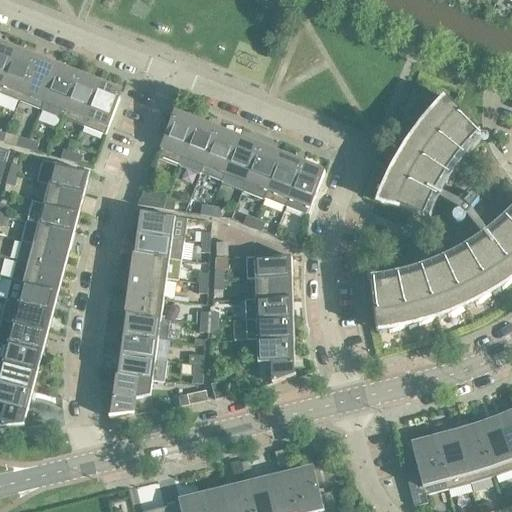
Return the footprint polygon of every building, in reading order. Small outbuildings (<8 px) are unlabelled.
[(0,89),(16,51),(0,46),(0,89)] [(0,94),(20,103),(36,61),(35,61),(16,51),(0,89),(0,94)] [(41,111),(58,68),(36,61),(20,103),(41,111)] [(61,119),(78,78),(58,68),(41,111),(61,119)] [(79,78),(78,78),(61,119),(83,128),(100,84),(79,78)] [(100,84),(83,128),(105,136),(121,95),(100,84)] [(423,218),(433,197),(434,193),(447,172),(462,151),(480,133),(450,102),(442,109),(436,106),(425,123),(422,120),(417,129),(416,129),(407,147),(404,145),(400,154),(399,154),(392,173),(395,175),(391,182),(385,181),(379,204),(398,209),(398,208),(423,218)] [(157,157),(180,166),(197,122),(174,116),(157,157)] [(183,158),(203,166),(216,133),(197,122),(180,166),(183,158)] [(203,166),(200,174),(222,183),(239,139),(218,133),(216,133),(203,166)] [(26,150),(29,141),(19,138),(16,147),(26,150)] [(226,175),(247,183),(260,150),(239,139),(222,183),(223,183),(226,175)] [(38,144),(29,141),(26,150),(36,153),(38,144)] [(264,199),(282,156),(260,150),(247,183),(267,191),(264,199)] [(70,163),(73,154),(63,151),(60,160),(70,163)] [(84,157),(73,154),(70,163),(81,166),(84,157)] [(286,208),(289,200),(302,167),(301,166),(282,156),(264,199),(286,208)] [(49,186),(84,195),(90,174),(42,162),(37,182),(49,186)] [(8,175),(16,177),(19,168),(11,165),(8,175)] [(302,167),(289,200),(311,209),(323,173),(302,167)] [(13,187),(16,177),(8,175),(5,184),(13,187)] [(84,195),(49,186),(44,205),(79,215),(84,195)] [(165,202),(167,197),(143,193),(138,207),(164,211),(165,202)] [(457,202),(454,208),(459,211),(459,212),(457,213),(455,214),(454,215),(454,216),(453,217),(453,218),(453,219),(453,220),(453,221),(454,222),(454,223),(455,224),(456,225),(458,225),(459,225),(460,225),(462,225),(463,224),(464,223),(465,222),(465,221),(466,219),(466,218),(467,217),(471,223),(476,219),(478,220),(479,219),(480,218),(481,217),(482,215),(482,214),(483,212),(483,211),(483,209),(483,207),(483,205),(482,204),(482,202),(481,201),(479,199),(478,198),(477,197),(475,195),(472,194),(471,194),(469,194),(468,194),(466,194),(464,195),(461,196),(460,197),(459,198),(457,199),(456,201),(457,202)] [(165,202),(164,211),(174,212),(175,203),(168,202),(169,197),(167,197),(165,202)] [(32,202),(27,222),(74,235),(79,215),(44,205),(32,202)] [(200,216),(211,218),(212,208),(202,207),(200,216)] [(212,208),(211,218),(221,219),(222,210),(212,208)] [(136,234),(172,239),(175,218),(139,213),(136,234)] [(243,225),(253,229),(256,220),(247,217),(243,225)] [(511,219),(507,225),(488,241),(467,254),(444,266),(421,275),(396,282),(371,286),(376,329),(387,328),(389,334),(408,327),(407,324),(416,322),(419,328),(437,319),(436,315),(444,313),(448,319),(465,308),(464,305),(472,301),(476,307),(492,294),(490,291),(498,286),(502,291),(511,282),(511,219)] [(256,220),(253,229),(262,233),(266,224),(256,220)] [(21,242),(69,254),(74,235),(27,222),(21,242)] [(202,243),(211,244),(212,233),(203,232),(202,243)] [(181,261),(184,241),(172,239),(136,234),(133,255),(169,260),(181,261)] [(287,243),(296,246),(299,238),(290,234),(287,243)] [(16,262),(64,274),(69,254),(21,242),(16,262)] [(209,253),(211,244),(202,243),(200,252),(209,253)] [(228,257),(228,244),(217,244),(217,257),(228,257)] [(130,275),(167,280),(169,260),(133,255),(130,275)] [(249,281),(255,281),(292,279),(291,258),(248,259),(249,281)] [(215,259),(212,281),(220,281),(223,260),(215,259)] [(11,282),(58,294),(64,274),(16,262),(11,282)] [(196,284),(205,285),(206,274),(198,272),(196,284)] [(167,280),(130,275),(127,296),(164,301),(167,280)] [(292,279),(255,281),(256,300),(256,301),(293,300),(292,279)] [(220,281),(212,281),(210,291),(219,292),(220,281)] [(58,294),(11,282),(6,302),(18,305),(53,314),(58,294)] [(205,285),(196,284),(195,294),(203,295),(205,285)] [(164,301),(127,296),(125,316),(161,321),(164,301)] [(249,300),(250,321),(293,320),(293,300),(256,301),(256,300),(249,300)] [(48,334),(53,314),(18,305),(13,325),(48,334)] [(199,312),(198,325),(200,325),(200,323),(209,324),(210,312),(199,312)] [(209,324),(217,324),(218,313),(210,312),(209,324)] [(169,322),(161,321),(125,316),(122,336),(158,341),(166,343),(169,322)] [(293,320),(250,321),(250,343),(257,342),(294,341),(293,320)] [(1,322),(0,324),(0,342),(43,354),(48,334),(13,325),(1,322)] [(200,325),(198,325),(198,333),(208,333),(209,324),(200,323),(200,325)] [(217,334),(217,324),(209,324),(208,333),(217,334)] [(155,362),(158,341),(122,336),(119,357),(155,362)] [(294,341),(257,342),(258,356),(259,356),(272,360),(272,383),(273,385),(296,378),(296,376),(295,376),(294,341)] [(0,342),(0,363),(38,374),(43,354),(0,342)] [(195,367),(203,367),(203,356),(193,355),(192,366),(195,367)] [(119,357),(116,378),(138,381),(152,383),(164,384),(167,364),(155,362),(119,357)] [(0,385),(32,394),(38,374),(0,363),(0,385)] [(203,376),(203,367),(195,367),(192,366),(192,376),(203,376)] [(151,396),(152,383),(138,381),(116,378),(110,418),(109,418),(110,420),(134,416),(134,414),(136,399),(151,396)] [(32,394),(0,385),(0,404),(5,408),(0,428),(0,427),(0,429),(25,428),(25,426),(24,426),(32,394)] [(221,385),(211,388),(213,398),(224,395),(221,385)] [(204,390),(185,393),(187,404),(206,400),(204,390)] [(511,459),(511,416),(506,419),(505,416),(497,419),(511,459)] [(478,430),(494,479),(511,473),(511,459),(497,419),(489,423),(490,426),(478,430)] [(494,479),(478,430),(466,434),(465,431),(456,433),(470,486),(494,479)] [(456,433),(434,439),(447,492),(470,486),(456,433)] [(447,492),(434,439),(411,445),(418,472),(406,476),(414,508),(428,505),(426,497),(447,492)] [(314,472),(291,477),(298,511),(337,511),(333,493),(320,496),(314,472)] [(268,479),(276,511),(298,511),(291,477),(277,481),(276,477),(268,479)] [(246,488),(252,511),(276,511),(268,479),(259,481),(260,485),(246,488)] [(252,511),(246,488),(233,492),(232,488),(223,490),(229,511),(252,511)] [(229,511),(223,490),(215,492),(216,496),(202,499),(205,511),(229,511)] [(205,511),(202,499),(149,511),(205,511)] [(476,507),(477,511),(493,511),(491,503),(476,507)]
